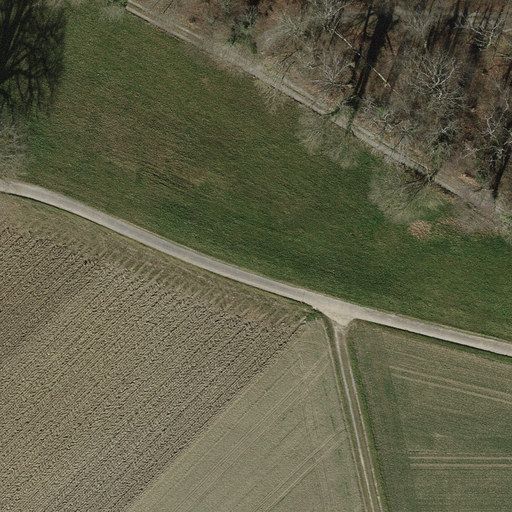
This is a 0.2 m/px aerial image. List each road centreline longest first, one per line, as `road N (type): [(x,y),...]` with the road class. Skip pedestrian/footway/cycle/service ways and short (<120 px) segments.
road 1 (track): [(0,184),(367,306)]
road 2 (track): [(367,306),(403,511)]
road 3 (track): [(367,306),(511,348)]
